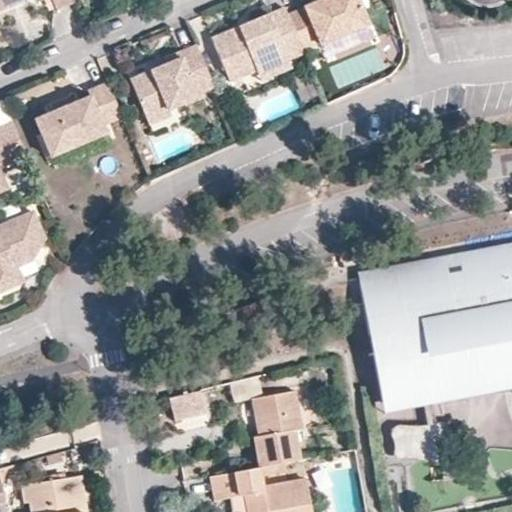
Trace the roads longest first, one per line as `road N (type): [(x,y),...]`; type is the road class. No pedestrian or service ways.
road 1 (residential): [(432,80),(140,207),(77,266),(68,313)]
road 2 (residential): [(106,330),(123,328),(149,291),(231,245),(366,197),(511,163)]
road 3 (residential): [(0,86),(203,0)]
road 4 (residential): [(106,330),(131,511)]
